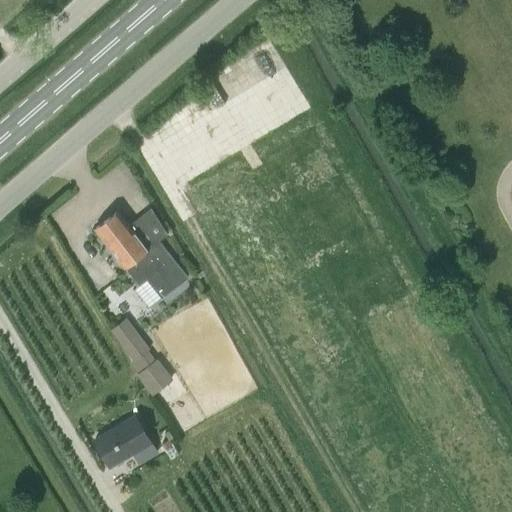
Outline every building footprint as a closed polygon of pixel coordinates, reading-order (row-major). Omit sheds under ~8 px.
[(214,78),(226,100),(254,83),(241,62),(214,78)] [(118,211),(95,229),(125,267),(137,283),(146,276),(162,297),(188,277),(159,240),(148,249),(118,211)] [(136,373),(145,384),(152,394),(173,379),(157,358),(155,360),(148,350),(150,349),(126,317),(110,329),(133,360),(131,362),(138,372),(136,373)] [(157,452),(150,441),(135,416),(94,440),(110,467),(134,453),(140,463),(157,452)] [(169,440),(173,438),(168,431),(165,433),(169,440)]
